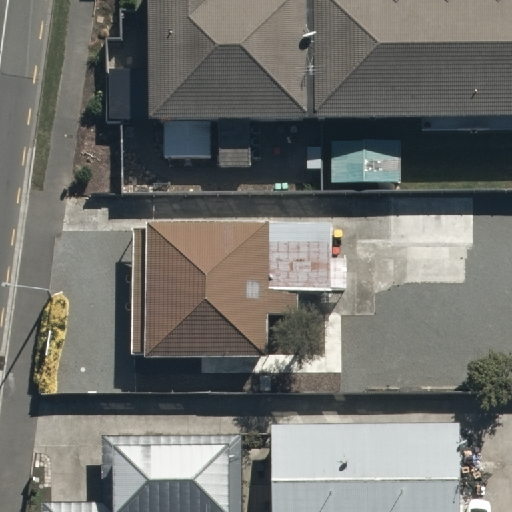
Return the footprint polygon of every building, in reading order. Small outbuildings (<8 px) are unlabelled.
[(511,0),(153,0),(156,127),(511,119),(511,0)] [(212,130),(164,130),(164,161),(212,160),(212,130)] [(331,137),(331,190),(402,189),(401,136),(331,137)] [(329,223),(146,223),(146,229),(131,229),(131,357),(267,357),(267,314),(299,314),(299,292),(345,292),(345,257),(329,257),(329,223)] [(364,385),(364,338),(316,338),(316,385),(364,385)] [(241,511),(241,427),(102,427),(102,493),(41,492),(41,511),(241,511)] [(462,511),(462,431),(278,431),(277,511),(462,511)]
